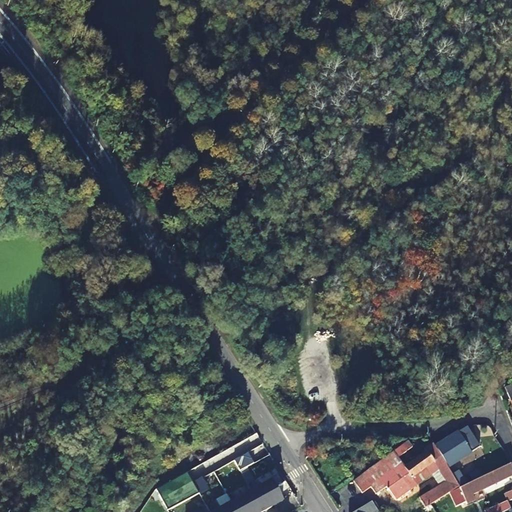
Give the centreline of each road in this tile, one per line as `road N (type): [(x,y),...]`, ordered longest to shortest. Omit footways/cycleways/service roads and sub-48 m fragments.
road 1 (tertiary): [(0,19),(93,141),(275,439)]
road 2 (residential): [(511,443),(487,416),(337,433)]
